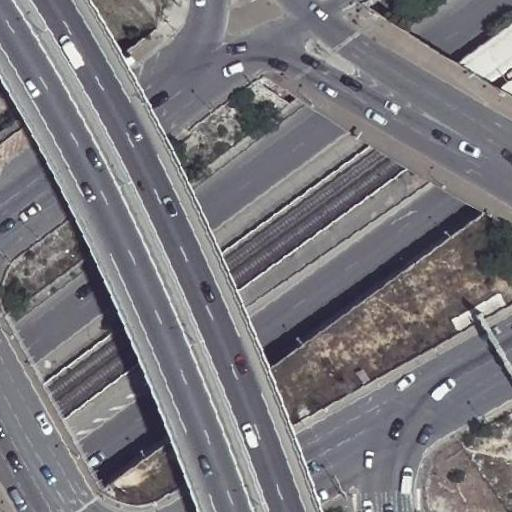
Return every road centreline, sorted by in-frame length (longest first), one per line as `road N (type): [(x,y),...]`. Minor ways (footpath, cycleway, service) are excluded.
road 1 (trunk): [(492,0),(0,357)]
road 2 (trunk): [(31,511),(511,156)]
road 3 (motorway): [(282,511),(203,277),(57,0)]
road 4 (motorway): [(0,17),(150,299),(224,511)]
road 5 (primary): [(183,90),(0,227)]
road 6 (primary): [(403,87),(325,60),(273,24)]
road 7 (primary): [(511,152),(403,87)]
road 8 (primary): [(403,87),(312,0)]
